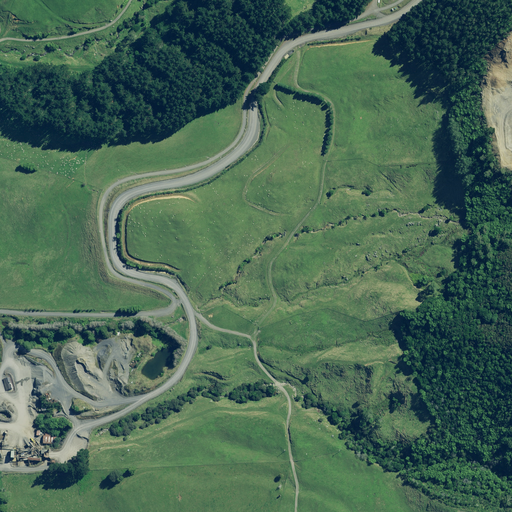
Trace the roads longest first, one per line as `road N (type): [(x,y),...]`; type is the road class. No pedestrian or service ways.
road 1 (track): [(184,299),(169,282),(123,269),(112,244),(117,205),(213,169),(248,124),(258,70),(288,42),(369,21)]
road 2 (track): [(184,299),(158,313),(0,312)]
road 3 (track): [(145,399),(80,392),(62,365),(35,349),(17,349),(2,368)]
road 4 (track): [(137,0),(99,35),(69,46),(0,45)]
road 5 (track): [(145,399),(187,358),(194,328),(184,299)]
